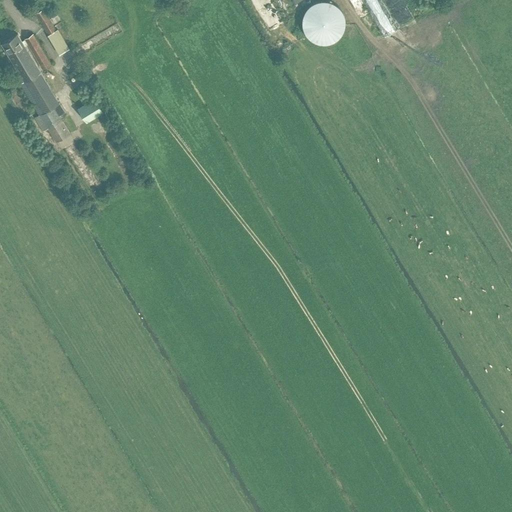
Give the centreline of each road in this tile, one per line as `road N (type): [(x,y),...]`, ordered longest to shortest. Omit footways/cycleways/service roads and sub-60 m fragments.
road 1 (track): [(426,511),(282,275),(139,91),(101,68),(62,91)]
road 2 (track): [(511,248),(410,79),(341,0)]
